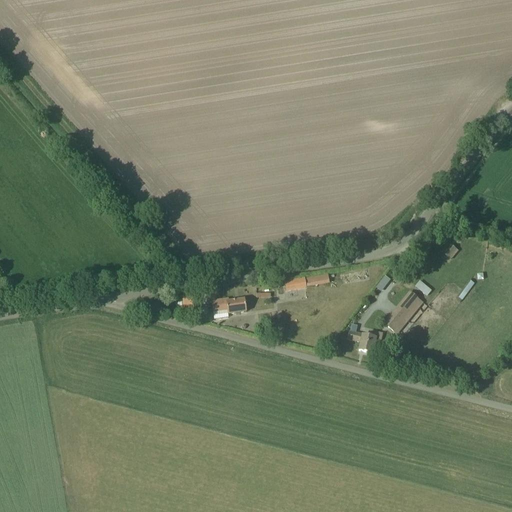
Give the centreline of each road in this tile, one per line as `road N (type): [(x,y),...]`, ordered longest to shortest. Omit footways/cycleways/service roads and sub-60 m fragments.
road 1 (unclassified): [(105,296),(397,247),(511,109)]
road 2 (unclassified): [(511,414),(131,311),(105,296)]
